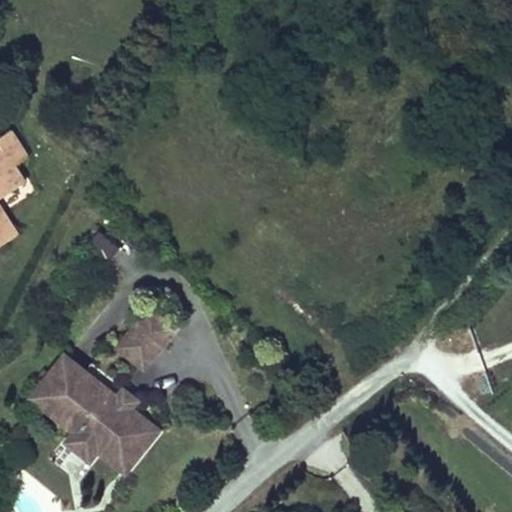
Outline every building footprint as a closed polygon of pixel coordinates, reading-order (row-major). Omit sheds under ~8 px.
[(0,245),(11,237),(0,222),(0,194),(13,185),(0,168),(11,161),(0,145),(0,245)] [(108,261),(120,246),(99,230),(87,245),(108,261)] [(146,309),(134,323),(159,344),(171,329),(146,309)] [(134,323),(114,349),(139,369),(159,344),(134,323)] [(60,357),(45,376),(39,371),(30,382),(37,387),(30,395),(74,429),(71,433),(63,443),(85,461),(93,451),(107,462),(124,440),(138,451),(153,432),(126,410),(125,409),(122,413),(110,404),(113,400),(113,399),(60,357)] [(119,391),(113,399),(113,400),(110,404),(122,413),(125,409),(126,410),(132,402),(119,391)] [(74,429),(30,395),(27,399),(71,433),(74,429)] [(124,440),(107,462),(120,473),(138,451),(124,440)]
